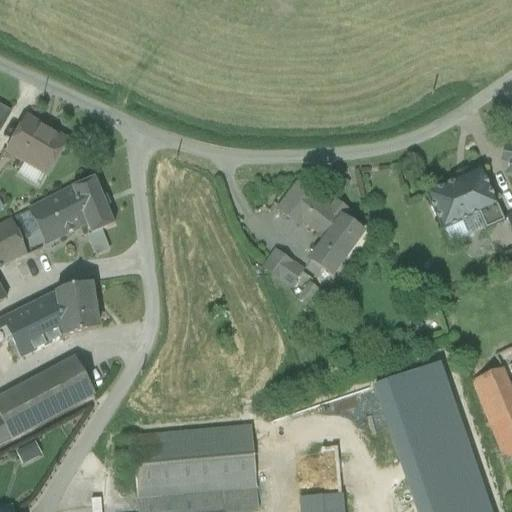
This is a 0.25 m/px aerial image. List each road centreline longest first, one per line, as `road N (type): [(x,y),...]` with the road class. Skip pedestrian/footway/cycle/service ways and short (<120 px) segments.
road 1 (residential): [(41,511),(156,318),(130,129)]
road 2 (residential): [(511,80),(396,150),(316,160),(225,155),(130,129)]
road 3 (residential): [(130,129),(0,65)]
